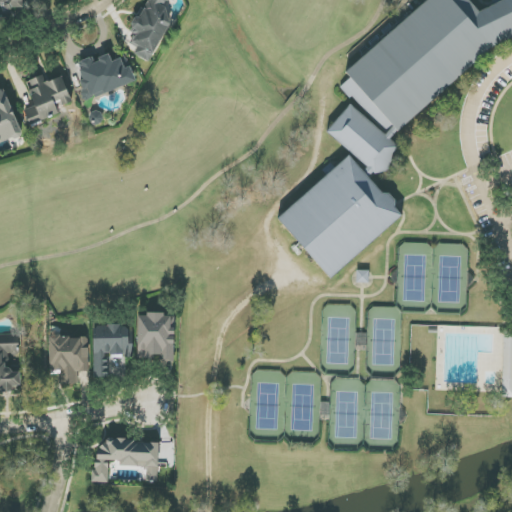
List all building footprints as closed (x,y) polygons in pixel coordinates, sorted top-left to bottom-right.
[(23,9),(23,0),(0,0),(0,29),(0,9),(23,9)] [(166,0),(148,0),(131,32),(135,35),(128,49),(151,60),(174,15),(162,9),(166,0)] [(391,139),(511,33),(511,0),(503,0),(478,11),(468,0),(428,0),(346,71),(349,79),(341,86),(346,105),(327,138),(378,168),(361,169),(350,155),(278,218),(330,279),(404,215),(371,177),(386,171),(399,148),(391,139)] [(136,82),(127,56),(112,62),(109,53),(78,64),(84,80),(78,82),(85,100),(136,82)] [(63,77),(45,83),(42,76),(27,82),(36,107),(24,111),(29,125),(61,114),(60,109),(73,104),(63,77)] [(0,143),(21,136),(6,89),(0,91),(0,143)] [(138,358),(160,358),(160,361),(174,361),(175,315),(138,314),(138,358)] [(93,327),(95,378),(110,378),(109,358),(134,357),(133,325),(93,327)] [(511,333),(504,333),(502,397),(511,397),(511,333)] [(0,386),(0,387),(0,393),(13,393),(13,386),(20,386),(20,370),(9,370),(9,357),(18,357),(18,337),(0,336),(0,386)] [(50,371),(61,370),(62,385),(79,385),(78,373),(89,373),(88,336),(49,337),(50,371)] [(159,442),(96,441),(95,483),(109,483),(109,460),(120,461),(120,466),(147,467),(146,481),(158,482),(159,442)]
